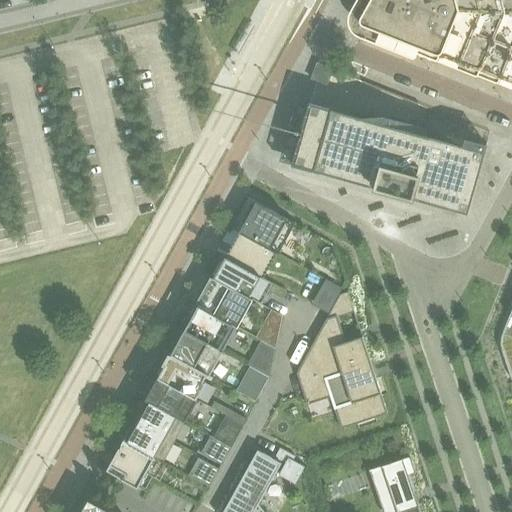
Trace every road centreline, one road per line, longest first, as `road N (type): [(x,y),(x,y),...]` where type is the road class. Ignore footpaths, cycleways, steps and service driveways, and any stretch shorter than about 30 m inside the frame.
road 1 (residential): [(233,158),(30,511)]
road 2 (residential): [(511,114),(304,29),(233,158)]
road 3 (residential): [(399,249),(233,158)]
road 4 (residential): [(399,249),(459,277),(511,182)]
